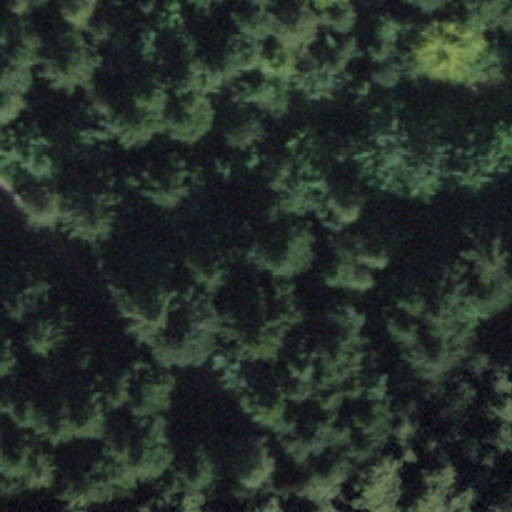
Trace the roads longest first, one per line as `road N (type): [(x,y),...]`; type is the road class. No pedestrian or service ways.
road 1 (track): [(511,70),(363,116),(0,181)]
road 2 (track): [(404,511),(0,199)]
